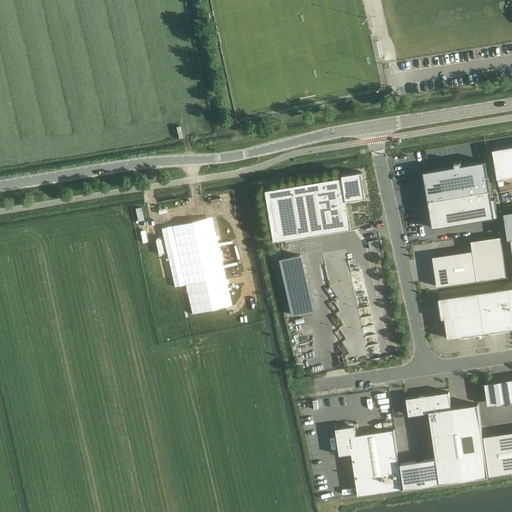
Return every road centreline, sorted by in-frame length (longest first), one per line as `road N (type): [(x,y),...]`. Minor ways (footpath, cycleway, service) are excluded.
road 1 (unclassified): [(425,368),(0,435)]
road 2 (tertiary): [(0,185),(136,162),(231,157),(373,125)]
road 3 (unclassified): [(373,125),(425,368)]
road 4 (tertiary): [(373,125),(511,104)]
